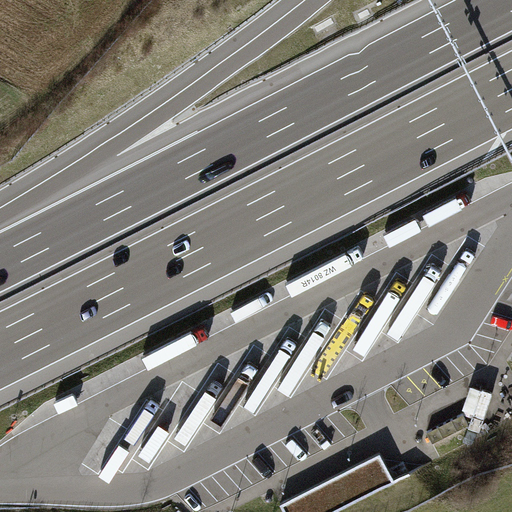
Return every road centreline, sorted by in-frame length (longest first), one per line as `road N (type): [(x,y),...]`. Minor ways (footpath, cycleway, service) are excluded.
road 1 (motorway): [(511,1),(0,263)]
road 2 (motorway): [(0,350),(511,89)]
road 3 (motorway): [(242,58),(63,181),(0,237)]
